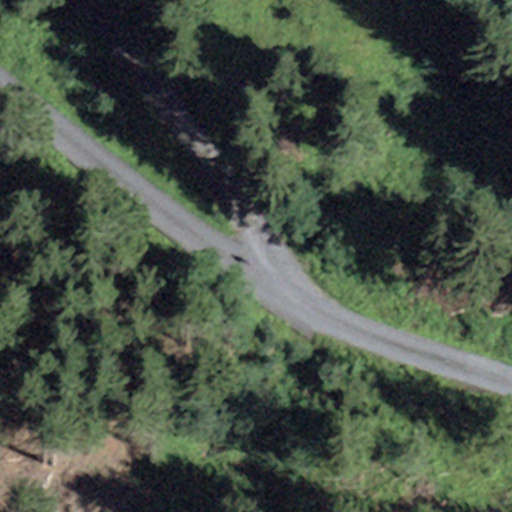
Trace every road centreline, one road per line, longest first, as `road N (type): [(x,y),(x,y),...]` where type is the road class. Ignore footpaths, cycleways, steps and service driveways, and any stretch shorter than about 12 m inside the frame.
road 1 (track): [(511,379),(305,302),(189,233),(0,87)]
road 2 (track): [(305,302),(101,0)]
